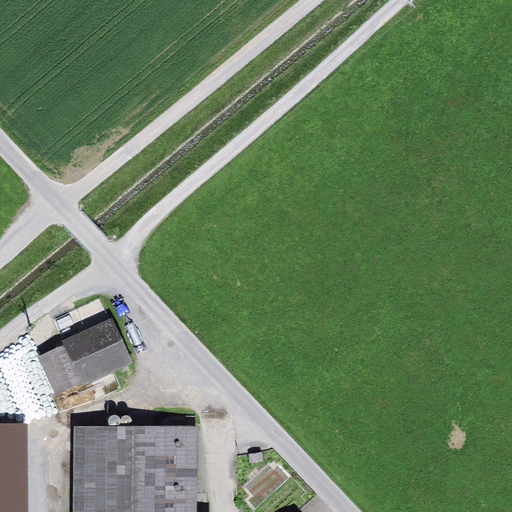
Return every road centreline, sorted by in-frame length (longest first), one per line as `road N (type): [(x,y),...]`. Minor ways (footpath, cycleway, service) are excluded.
road 1 (track): [(0,341),(110,260),(404,0)]
road 2 (unclassified): [(0,143),(347,511)]
road 3 (track): [(0,258),(315,0)]
